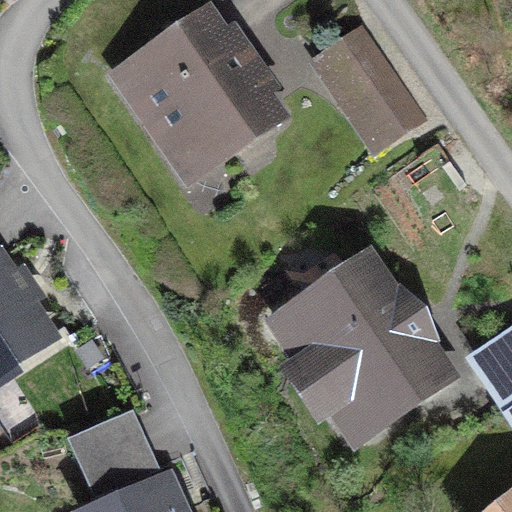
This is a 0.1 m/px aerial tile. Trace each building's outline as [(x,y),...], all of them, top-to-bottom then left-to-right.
[(206,21),(113,83),(188,197),(282,136),(206,21)] [(378,51),(333,81),(378,150),(423,120),(378,51)] [(0,380),(52,351),(0,261),(0,380)] [(372,263),(257,343),(347,471),(462,391),(372,263)] [(511,335),(476,357),(509,416),(511,413),(511,335)] [(77,442),(99,494),(138,478),(116,425),(77,442)] [(167,511),(161,498),(128,511),(167,511)]
